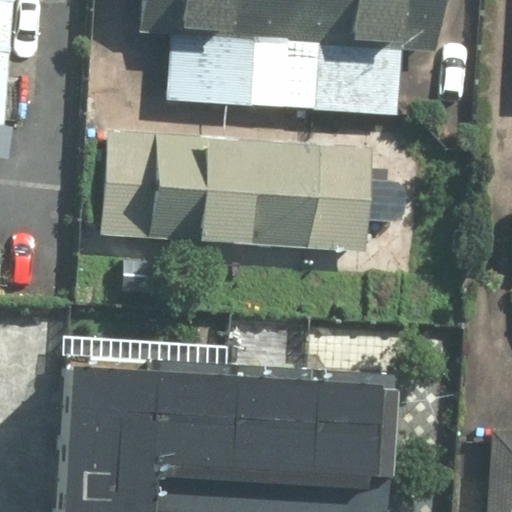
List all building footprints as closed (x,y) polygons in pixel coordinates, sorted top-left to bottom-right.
[(0,0),(0,119),(1,120),(8,0),(0,0)] [(135,0),(133,34),(165,36),(161,102),(389,117),(394,49),(429,51),(432,0),(135,0)] [(358,253),(363,140),(101,128),(96,242),(358,253)] [(136,511),(139,468),(333,478),(331,511),(374,511),(382,374),(304,370),(307,323),(154,315),(151,362),(50,357),(41,511),(136,511)] [(511,511),(511,434),(484,433),(479,511),(511,511)]
